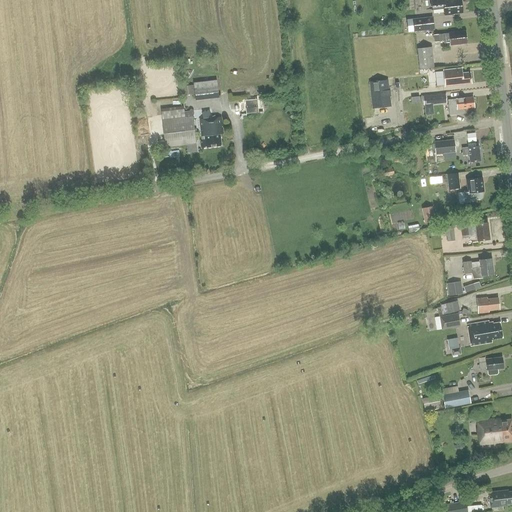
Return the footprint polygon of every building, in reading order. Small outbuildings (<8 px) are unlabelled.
[(445,0),(444,0),(430,0),(432,10),(444,8),(445,15),(452,15),(452,14),(462,12),(460,0),(445,0)] [(431,17),(406,20),(408,32),(433,29),(431,17)] [(467,43),(465,31),(449,33),(449,34),(434,35),(435,42),(444,41),(444,43),(450,43),(450,45),(467,43)] [(420,69),(434,68),(432,47),(418,49),(420,69)] [(463,83),(471,82),(470,73),(462,74),(461,68),(443,71),(445,86),(463,84),(463,83)] [(195,100),(219,97),(217,80),(193,83),(195,100)] [(387,80),(370,82),(373,107),(390,105),(387,80)] [(194,94),(193,85),(181,86),(182,96),(194,94)] [(446,94),(423,96),(424,105),(447,103),(446,94)] [(475,112),(474,107),(473,98),(448,101),(450,115),(458,114),(463,114),(465,112),(467,114),(473,114),(475,112)] [(258,111),(257,99),(245,100),(246,112),(258,111)] [(185,112),(184,109),(161,112),(165,147),(196,143),(192,111),(185,112)] [(221,116),(200,119),(202,135),(204,135),(204,139),(200,140),(201,148),(221,145),(220,134),(223,134),(221,116)] [(476,133),(467,134),(468,141),(476,140),(476,133)] [(435,155),(456,152),(454,139),(434,142),(435,155)] [(480,161),(479,146),(468,147),(462,148),(463,155),(469,154),(470,162),(480,161)] [(393,169),(391,168),(384,169),(382,172),(383,176),(386,177),(393,176),(394,173),(393,169)] [(459,174),(447,175),(448,190),(460,188),(459,174)] [(465,202),(475,201),(475,199),(480,199),(482,198),(482,196),(482,192),(484,192),(482,177),(466,179),(467,191),(464,191),(465,202)] [(435,221),(432,207),(422,209),(425,224),(435,221)] [(410,220),(409,211),(394,214),(395,222),(410,220)] [(448,224),(446,215),(439,217),(442,225),(448,224)] [(489,239),(487,222),(475,224),(467,225),(461,226),(462,238),(477,237),(477,240),(489,239)] [(447,241),(455,240),(453,225),(446,226),(447,241)] [(493,274),(492,259),(479,260),(479,261),(471,262),(471,261),(463,262),(464,274),(472,273),(474,279),(482,278),(482,275),(493,274)] [(449,295),(462,293),(461,281),(447,283),(449,295)] [(488,299),(488,297),(477,299),(479,313),(489,312),(489,310),(499,309),(498,298),(488,299)] [(460,311),(458,301),(445,304),(448,314),(460,311)] [(443,330),(460,326),(458,314),(440,317),(443,330)] [(488,324),(488,321),(467,325),(471,346),(492,342),(491,339),(502,338),(500,322),(488,324)] [(461,354),(460,347),(450,349),(452,356),(461,354)] [(504,368),(502,357),(486,359),(486,361),(479,362),(480,369),(487,368),(488,375),(490,376),(497,375),(498,373),(498,369),(504,368)] [(459,392),(458,388),(454,389),(455,393),(442,395),(445,409),(471,404),(468,390),(459,392)] [(441,408),(438,396),(422,399),(425,411),(441,408)] [(484,420),(483,407),(471,409),(472,422),(477,421),(477,430),(476,430),(476,437),(478,437),(479,445),(502,442),(511,441),(511,425),(511,419),(501,420),(501,418),(484,420)] [(511,491),(509,492),(507,490),(489,492),(490,507),(506,506),(506,504),(511,503),(511,491)] [(447,511),(467,511),(466,501),(446,504),(447,511)]
